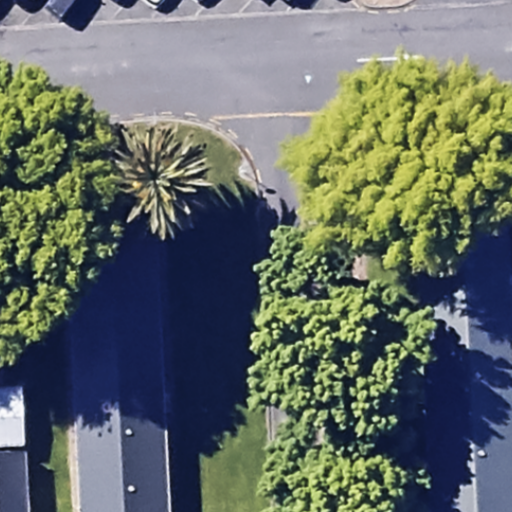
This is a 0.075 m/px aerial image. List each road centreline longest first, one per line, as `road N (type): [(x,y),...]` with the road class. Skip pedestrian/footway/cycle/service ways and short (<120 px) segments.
road 1 (unclassified): [(303,511),(283,61)]
road 2 (unclassified): [(283,61),(0,73)]
road 3 (unclassified): [(511,47),(283,61)]
